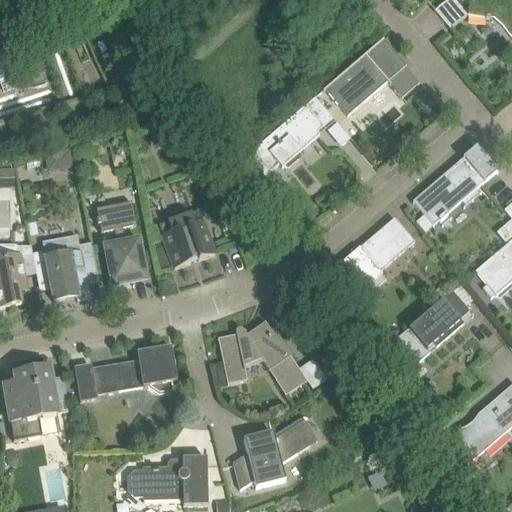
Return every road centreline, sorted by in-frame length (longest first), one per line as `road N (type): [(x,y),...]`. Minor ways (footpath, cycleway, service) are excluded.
road 1 (residential): [(0,347),(188,314),(274,280),(335,238),(478,112)]
road 2 (residential): [(478,112),(380,0)]
